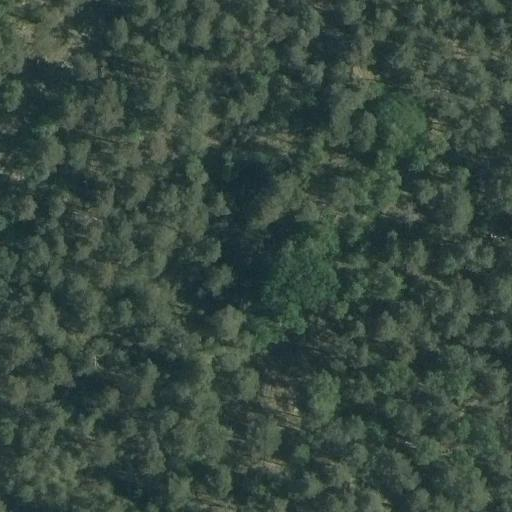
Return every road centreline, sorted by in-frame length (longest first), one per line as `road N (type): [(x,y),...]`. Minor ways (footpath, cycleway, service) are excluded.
road 1 (track): [(285,0),(511,194)]
road 2 (track): [(0,145),(91,0)]
